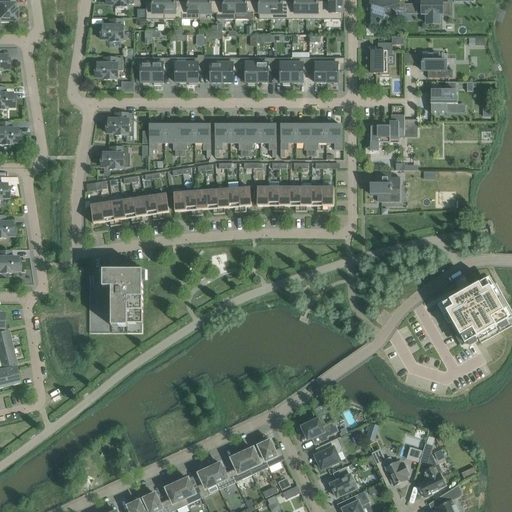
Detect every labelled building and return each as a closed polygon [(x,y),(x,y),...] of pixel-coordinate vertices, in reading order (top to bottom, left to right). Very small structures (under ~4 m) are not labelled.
[(0,0),(0,23),(8,23),(8,22),(8,21),(17,21),(17,10),(15,10),(15,4),(8,4),(7,0),(0,0)] [(164,20),(164,0),(152,0),(152,2),(146,2),(147,20),(164,20)] [(164,0),(164,20),(182,20),(182,2),(176,2),(175,0),(164,0)] [(200,14),(199,0),(187,0),(188,2),(182,2),(182,20),(200,20),(200,14)] [(199,0),(200,14),(217,14),(218,14),(218,2),(211,2),(211,0),(199,0)] [(235,20),(235,0),(223,0),(224,2),(218,2),(218,14),(217,14),(217,20),(235,20)] [(235,0),(235,20),(253,20),(253,14),(253,2),(247,2),(247,0),(235,0)] [(253,2),(253,14),(259,14),(259,20),(271,20),(270,0),(259,0),(259,2),(253,2)] [(270,0),(271,20),(289,20),(289,2),(283,2),(282,0),(270,0)] [(289,2),(289,20),(306,20),(306,0),(294,0),(295,2),(289,2)] [(306,0),(306,20),(324,20),(324,2),(318,2),(318,0),(306,0)] [(324,2),(324,20),(342,20),(342,0),(330,0),(330,2),(324,2)] [(370,0),(371,5),(372,5),(372,24),(381,24),(386,8),(394,6),(397,10),(404,8),(404,18),(405,18),(405,8),(404,0),(370,0)] [(422,5),(422,15),(427,15),(427,25),(439,25),(439,15),(449,15),(449,5),(443,5),(443,0),(442,0),(441,0),(428,0),(426,0),(426,5),(422,5)] [(110,43),(122,43),(122,40),(124,40),(124,27),(123,27),(123,21),(115,21),(117,21),(117,27),(103,27),(103,31),(101,31),(101,40),(110,40),(110,43)] [(393,47),(404,47),(404,38),(392,38),(392,44),(378,44),(378,52),(372,52),(372,74),(380,74),(380,76),(389,76),(390,66),(388,66),(388,56),(393,56),(393,47)] [(405,54),(405,64),(419,64),(419,57),(412,57),(412,54),(405,54)] [(438,54),(423,54),(423,61),(422,61),(422,72),(428,72),(428,79),(453,79),(453,71),(447,71),(447,61),(438,61),(438,54)] [(0,72),(0,70),(9,70),(9,60),(7,60),(7,57),(0,56),(0,72)] [(205,59),(205,56),(198,56),(198,59),(187,59),(187,84),(189,84),(189,86),(196,86),(196,83),(198,83),(198,72),(205,72),(205,59)] [(118,72),(123,72),(123,59),(110,59),(111,59),(111,65),(98,65),(98,69),(96,69),(96,78),(104,78),(104,81),(116,81),(116,78),(118,78),(118,72)] [(152,84),(152,59),(135,59),(134,72),(141,72),(141,84),(143,84),(143,86),(150,86),(150,84),(152,84)] [(170,72),(170,59),(152,59),(152,84),(154,84),(154,86),(161,86),(161,84),(164,84),(163,72),(170,72)] [(187,59),(170,59),(170,72),(176,72),(176,84),(187,84),(187,59)] [(211,84),(222,84),(222,59),(205,59),(205,72),(211,72),(211,84)] [(233,72),(240,72),(239,59),(222,59),(222,84),(233,84),(233,72)] [(255,84),(257,84),(257,59),(239,59),(240,72),(246,72),(246,84),(248,84),(248,86),(255,86),(255,84)] [(274,59),(257,59),(257,84),(268,84),(268,72),(274,72),(274,59)] [(290,84),(292,84),(292,59),(274,59),(274,72),(281,72),(281,84),(283,84),(283,86),(290,86),(290,84)] [(309,59),(292,59),(292,84),(303,84),(303,72),(309,72),(309,59)] [(316,84),(327,84),(327,59),(309,59),(309,72),(316,72),(316,84)] [(345,59),(327,59),(327,84),(333,84),(333,86),(338,86),(338,72),(345,72),(345,59)] [(431,101),(431,105),(432,105),(432,108),(432,114),(431,114),(439,114),(439,115),(445,115),(445,114),(447,114),(446,114),(446,112),(456,112),(456,105),(458,105),(458,101),(456,101),(456,84),(467,84),(467,93),(473,93),(473,88),(477,88),(477,83),(473,83),(446,83),(446,84),(446,92),(442,92),(432,92),(432,93),(432,101),(431,101)] [(0,88),(0,110),(6,110),(6,108),(14,108),(14,98),(12,98),(12,95),(0,94),(0,89),(0,88)] [(127,136),(127,134),(129,134),(129,127),(134,127),(134,114),(121,114),(121,115),(122,115),(122,121),(109,121),(109,124),(107,124),(107,134),(115,134),(115,136),(127,136)] [(399,138),(405,138),(405,116),(404,117),(392,117),(392,123),(382,123),(382,128),(371,128),(371,152),(379,152),(379,144),(399,144),(399,138)] [(149,151),(154,151),(157,151),(157,143),(165,143),(165,122),(159,122),(159,126),(150,126),(150,143),(149,145),(150,146),(149,150),(149,151)] [(175,151),(180,151),(180,126),(171,126),(171,122),(165,122),(165,143),(173,143),(173,151),(175,151)] [(180,151),(185,151),(187,151),(187,143),(195,143),(195,122),(189,122),(189,126),(180,126),(180,151)] [(207,151),(211,151),(211,143),(211,126),(201,126),(201,122),(195,122),(195,143),(203,143),(203,151),(207,151)] [(215,151),(220,151),(223,151),(223,143),(231,143),(231,122),(225,122),(225,126),(216,126),(216,143),(215,143),(215,151)] [(241,151),(246,151),(246,126),(237,126),(237,122),(231,122),(231,143),(239,143),(239,151),(241,151)] [(246,151),(251,151),(253,151),(253,143),(261,143),(261,122),(255,122),(255,126),(246,126),(246,151)] [(272,151),(277,151),(277,143),(276,143),(276,126),(267,126),(267,122),(261,122),(261,143),(269,143),(269,151),(272,151)] [(281,151),(285,151),(289,151),(289,143),(297,143),(297,122),(291,122),(291,126),(281,126),(281,143),(281,151)] [(307,151),(312,151),(312,126),(303,126),(302,122),(297,122),(297,143),(305,143),(305,151),(307,151)] [(312,151),(317,151),(319,151),(319,143),(327,143),(327,122),(321,122),(321,126),(312,126),(312,151)] [(335,151),(342,151),(342,143),(342,126),(332,126),(332,122),(327,122),(327,143),(335,143),(335,151)] [(6,123),(0,123),(0,145),(11,145),(11,143),(20,143),(20,133),(18,133),(18,130),(4,130),(4,124),(6,124),(6,123)] [(129,161),(129,148),(115,148),(115,149),(117,149),(117,155),(103,155),(103,158),(101,158),(101,168),(110,168),(110,170),(122,170),(122,168),(124,168),(124,161),(129,161)] [(401,179),(401,178),(391,178),(391,179),(391,173),(391,172),(376,172),(376,173),(377,173),(377,174),(377,175),(377,178),(377,185),(375,185),(370,185),(370,192),(370,193),(371,193),(371,196),(378,196),(378,203),(381,203),(387,203),(390,203),(390,191),(392,191),(392,190),(400,190),(400,189),(400,179),(401,179)] [(132,187),(132,184),(131,178),(127,179),(124,179),(125,188),(132,187)] [(0,200),(0,201),(0,198),(9,198),(9,189),(7,189),(7,186),(0,185),(0,200)] [(239,190),(241,213),(247,213),(247,212),(246,212),(246,208),(252,207),(250,189),(239,190)] [(269,207),(269,189),(258,189),(258,192),(254,192),(254,200),(255,200),(255,199),(258,199),(258,207),(269,207)] [(280,213),(280,189),(269,189),(269,207),(275,207),(275,212),(274,212),(274,213),(280,213)] [(291,207),(291,189),(280,189),(280,213),(285,213),(285,212),(285,207),(291,207)] [(301,213),(301,189),(291,189),(291,207),(296,207),(296,212),(296,213),(301,213)] [(312,207),(312,189),(301,189),(301,213),(307,213),(307,212),(306,212),(306,207),(312,207)] [(323,213),(323,189),(312,189),(312,207),(318,207),(318,212),(317,212),(317,213),(323,213)] [(323,189),(323,213),(329,213),(329,212),(328,212),(328,207),(334,207),(334,189),(323,189)] [(224,209),(230,209),(228,190),(218,191),(219,215),(225,215),(225,214),(224,214),(224,209)] [(235,214),(241,213),(239,190),(228,190),(230,209),(236,208),(236,213),(235,213),(235,214)] [(214,215),(219,215),(218,191),(207,192),(208,211),(214,210),(214,215)] [(203,211),(208,211),(207,192),(196,193),(198,217),(203,216),(203,215),(203,211)] [(175,213),(187,212),(185,193),(174,194),(174,198),(171,198),(171,206),(172,206),(175,205),(175,213)] [(192,217),(198,217),(196,193),(185,193),(187,212),(192,212),(193,216),(192,216),(192,217)] [(156,197),(159,220),(165,220),(165,219),(164,219),(163,214),(170,213),(167,195),(156,197)] [(154,221),(159,220),(156,197),(145,198),(148,217),(153,216),(154,220),(154,221)] [(142,217),(148,217),(145,198),(134,200),(138,224),(143,223),(143,222),(142,217)] [(132,224),(138,224),(134,200),(124,201),(126,220),(132,219),(133,224),(132,224)] [(121,221),(126,220),(124,201),(113,203),(117,227),(122,226),(122,225),(121,225),(121,221)] [(111,228),(117,227),(113,203),(102,205),(105,223),(111,222),(111,227),(111,228)] [(94,225),(105,223),(102,205),(91,206),(92,209),(88,210),(89,218),(90,218),(90,217),(93,217),(94,225)] [(0,217),(0,216),(0,238),(6,239),(6,236),(14,236),(14,227),(12,227),(12,223),(0,223),(0,217),(0,218),(0,217)] [(6,252),(0,252),(0,273),(11,274),(11,271),(20,271),(20,262),(18,262),(18,258),(4,258),(4,253),(6,253),(6,252)] [(103,271),(103,287),(101,287),(100,265),(100,276),(90,276),(90,335),(143,335),(143,271),(121,271),(103,271)] [(461,295),(443,305),(465,345),(473,340),(478,338),(478,337),(509,320),(487,281),(486,281),(486,280),(472,288),(468,291),(466,288),(459,292),(461,295)] [(0,388),(2,389),(1,387),(13,384),(13,386),(18,385),(17,379),(15,370),(11,370),(10,367),(14,366),(11,354),(13,354),(10,344),(9,344),(6,333),(4,333),(3,330),(3,320),(3,314),(0,314),(0,388)] [(339,432),(335,425),(332,424),(322,428),(319,420),(317,421),(316,419),(303,425),(304,427),(302,427),(308,441),(312,439),(315,445),(328,440),(327,437),(339,432)] [(342,433),(340,434),(341,437),(348,434),(345,428),(340,431),(342,433)] [(360,429),(352,432),(354,436),(356,437),(362,434),(361,432),(360,429)] [(429,437),(426,445),(432,447),(435,439),(429,437)] [(322,453),(316,457),(322,470),(331,466),(332,467),(340,464),(339,462),(340,462),(337,454),(341,453),(342,448),(338,438),(319,447),(322,453)] [(264,456),(269,468),(286,460),(280,449),(275,451),(270,442),(267,443),(266,440),(259,443),(258,443),(264,456)] [(420,487),(419,489),(420,492),(423,493),(425,499),(433,495),(432,494),(438,491),(437,491),(446,487),(440,474),(442,473),(439,465),(437,466),(431,454),(433,447),(432,447),(426,445),(425,445),(423,453),(420,463),(420,464),(427,466),(428,464),(430,469),(423,472),(427,480),(424,481),(425,483),(419,486),(420,487)] [(264,456),(261,458),(258,459),(254,449),(251,451),(249,448),(242,451),(242,450),(241,451),(253,476),(269,468),(264,456)] [(411,449),(407,460),(420,463),(423,453),(411,449)] [(443,450),(434,454),(438,462),(447,458),(443,450)] [(237,483),(253,476),(241,451),(234,455),(235,458),(232,459),(237,469),(231,471),(237,483)] [(385,461),(380,451),(372,454),(387,486),(393,483),(395,486),(400,484),(401,485),(406,483),(405,481),(408,480),(407,477),(409,476),(408,473),(409,472),(407,466),(405,467),(404,464),(401,465),(400,462),(393,465),(390,458),(385,461)] [(376,466),(372,457),(366,460),(367,464),(372,468),(376,466)] [(237,483),(231,471),(226,474),(221,464),(218,466),(217,463),(209,466),(217,485),(220,491),(237,483)] [(204,484),(199,486),(204,498),(220,491),(217,485),(209,466),(208,466),(209,466),(202,470),(203,473),(200,474),(204,484)] [(337,482),(331,485),(337,498),(357,489),(347,468),(333,474),(337,482)] [(204,498),(199,486),(193,489),(189,479),(185,481),(184,478),(177,481),(176,481),(187,506),(204,498)] [(170,511),(173,511),(187,506),(176,481),(169,485),(170,488),(167,489),(171,499),(166,502),(170,511)] [(288,481),(279,485),(282,491),(291,487),(288,481)] [(458,511),(455,505),(454,506),(453,504),(452,502),(453,501),(459,499),(460,498),(461,498),(461,497),(461,496),(462,496),(462,495),(462,494),(462,493),(462,492),(459,486),(435,501),(438,508),(437,508),(437,510),(433,511),(458,511)] [(276,487),(263,493),(266,499),(278,493),(276,487)] [(348,507),(342,509),(343,511),(363,511),(361,507),(370,503),(365,492),(345,501),(348,507)] [(170,511),(166,502),(161,504),(156,494),(153,496),(151,493),(144,496),(143,496),(150,511),(170,511)] [(277,501),(275,497),(268,500),(270,505),(277,501)] [(144,511),(138,498),(138,499),(131,502),(132,505),(129,507),(131,511),(144,511)] [(249,509),(255,506),(252,500),(246,503),(249,509)]
